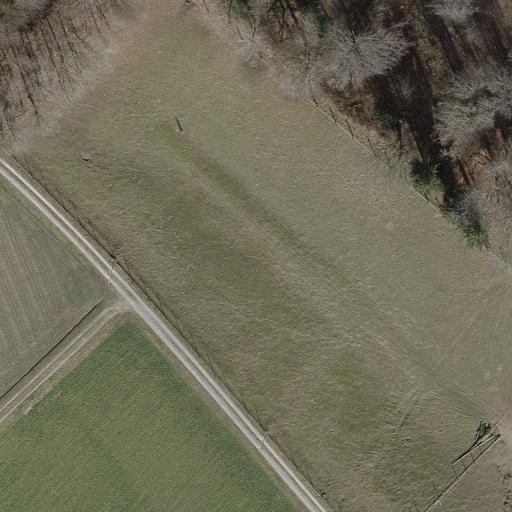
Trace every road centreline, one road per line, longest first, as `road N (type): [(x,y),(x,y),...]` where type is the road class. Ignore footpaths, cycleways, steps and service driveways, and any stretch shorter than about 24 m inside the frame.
road 1 (track): [(132,295),(324,511)]
road 2 (track): [(0,164),(132,295)]
road 3 (track): [(0,417),(132,295)]
